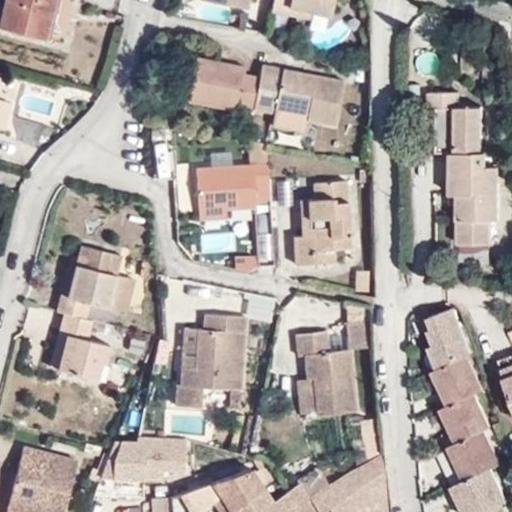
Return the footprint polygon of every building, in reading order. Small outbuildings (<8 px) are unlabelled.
[(8,0),(5,15),(49,25),(55,0),(8,0)] [(65,0),(55,0),(49,25),(59,28),(65,0)] [(200,0),(199,4),(243,12),(246,0),(200,0)] [(275,0),(271,22),(305,30),(307,21),(329,25),(333,0),(275,0)] [(246,105),(264,109),(271,76),(253,73),(255,64),(203,53),(196,102),(243,111),(246,105)] [(271,76),(264,109),(286,114),(288,104),(318,111),(317,120),(346,124),(354,78),(273,63),(271,76)] [(425,111),(424,86),(412,86),(412,112),(425,111)] [(458,154),(487,153),(484,107),(462,107),(462,93),(434,94),(433,109),(442,110),(444,155),(458,154)] [(0,131),(4,132),(12,103),(0,99),(0,131)] [(300,139),(316,143),(320,126),(304,122),(300,139)] [(151,133),(152,173),(167,173),(166,133),(151,133)] [(492,166),(492,152),(487,153),(458,154),(459,195),(468,194),(468,205),(468,243),(500,243),(498,219),(506,219),(505,166),(492,166)] [(200,212),(227,211),(254,210),(254,195),(272,196),(271,170),(252,171),(252,162),(198,164),(200,212)] [(356,254),(356,183),(319,184),(319,201),(299,201),(299,222),(317,221),(318,240),(298,241),(299,266),(320,266),(320,254),(356,254)] [(459,205),(468,205),(468,194),(459,195),(459,205)] [(228,228),(227,211),(200,212),(200,227),(228,228)] [(60,279),(55,295),(62,297),(85,304),(91,283),(111,288),(119,256),(125,234),(87,222),(68,282),(60,279)] [(237,271),(256,267),(254,254),(234,259),(237,271)] [(138,261),(119,256),(111,288),(129,294),(138,261)] [(355,272),(356,291),(370,290),(369,271),(355,272)] [(85,304),(62,297),(57,317),(64,319),(55,353),(94,364),(99,348),(102,349),(107,331),(85,324),(90,305),(85,304)] [(431,350),(440,370),(464,359),(467,358),(446,313),(428,321),(434,333),(429,336),(435,348),(431,350)] [(48,351),(55,353),(64,319),(57,317),(48,351)] [(206,375),(187,374),(187,414),(208,413),(208,394),(249,394),(248,319),(206,318),(206,333),(206,375)] [(378,355),(379,329),(359,327),(357,354),(378,355)] [(186,333),(187,374),(206,375),(206,333),(186,333)] [(318,385),(318,404),(318,419),(357,420),(357,354),(336,355),(337,335),(308,335),(308,385),(318,385)] [(99,348),(94,364),(101,366),(105,350),(102,349),(99,348)] [(511,404),(511,356),(494,364),(511,404)] [(450,407),(474,396),(480,393),(464,359),(440,370),(434,373),(450,407)] [(308,403),(318,404),(318,385),(308,385),(308,403)] [(483,433),(490,430),(474,396),(450,407),(442,411),(458,445),(483,433)] [(384,459),(380,426),(365,427),(370,462),(384,459)] [(8,492),(10,493),(45,501),(56,504),(73,443),(26,432),(8,492)] [(458,445),(449,449),(465,483),(490,471),(499,467),(483,433),(458,445)] [(174,476),(172,441),(146,442),(147,476),(174,476)] [(172,441),(174,476),(191,476),(191,441),(172,441)] [(227,501),(265,483),(270,481),(261,462),(192,491),(167,502),(167,511),(201,511),(210,509),(220,504),(227,501)] [(391,511),(384,463),(308,496),(315,511),(391,511)] [(462,511),(493,511),(506,506),(490,471),(465,483),(452,489),(462,511)] [(271,494),(227,511),(315,511),(308,496),(301,481),(280,490),(271,494)] [(227,501),(220,504),(224,511),(227,511),(271,494),(265,483),(227,501)] [(42,511),(45,501),(10,493),(6,510),(15,511),(42,511)] [(167,511),(167,502),(149,502),(148,511),(167,511)]
